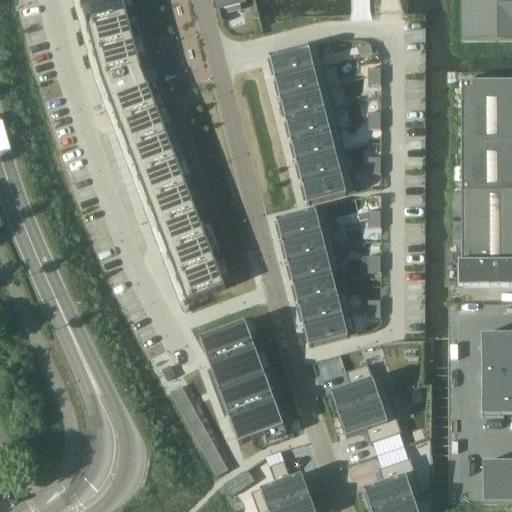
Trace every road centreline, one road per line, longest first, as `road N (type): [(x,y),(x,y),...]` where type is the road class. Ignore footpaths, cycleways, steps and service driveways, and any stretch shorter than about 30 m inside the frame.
road 1 (residential): [(198,0),(293,362),(346,511)]
road 2 (tertiary): [(77,511),(110,478),(114,428),(0,158)]
